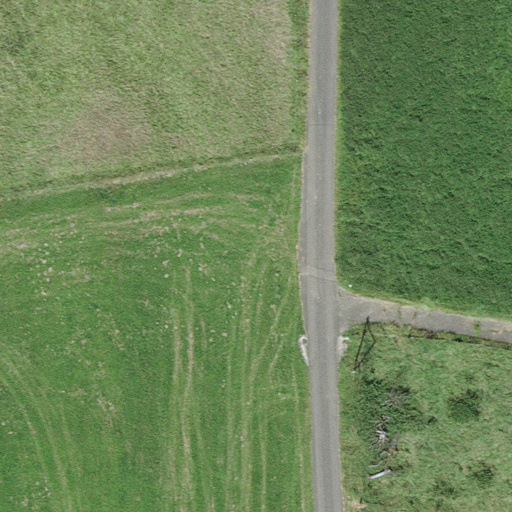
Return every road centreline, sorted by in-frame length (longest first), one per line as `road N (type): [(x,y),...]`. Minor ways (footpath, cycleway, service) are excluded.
road 1 (track): [(325,0),(321,300),(331,511)]
road 2 (track): [(321,300),(511,334)]
